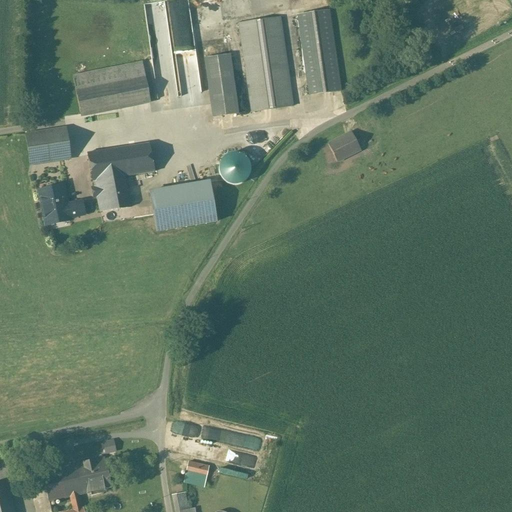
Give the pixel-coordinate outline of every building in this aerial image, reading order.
[(329,11),(297,15),(309,96),(341,92),(329,11)] [(284,12),(242,17),(253,107),(295,101),(284,12)] [(231,49),(206,53),(215,112),(240,109),(231,49)] [(142,63),(73,77),(81,116),(150,102),(142,63)] [(183,88),(194,87),(195,93),(198,92),(196,76),(178,78),(180,92),(183,92),(183,88)] [(66,129),(25,135),(30,165),(71,159),(66,129)] [(351,133),(328,145),(337,162),(361,151),(351,133)] [(149,143),(88,154),(94,188),(91,188),(93,198),(97,198),(99,213),(130,207),(125,177),(154,172),(149,143)] [(223,159),(220,163),(219,171),(220,176),(222,179),(226,182),(233,184),(238,184),(243,182),(245,180),(248,176),(250,171),(249,163),(246,158),(243,156),(238,154),(232,154),(227,155),(223,159)] [(209,182),(149,192),(153,216),(156,232),(216,222),(209,182)] [(63,186),(39,191),(46,226),(71,221),(70,218),(84,215),(82,203),(67,206),(63,186)] [(100,444),(102,453),(112,451),(110,442),(100,444)] [(104,459),(42,473),(48,501),(70,497),(78,495),(110,488),(104,459)] [(209,467),(188,462),(186,472),(206,477),(209,467)] [(206,477),(186,472),(183,482),(204,487),(206,477)] [(12,511),(6,481),(0,482),(0,511),(12,511)] [(184,493),(173,495),(175,511),(194,511),(194,509),(188,511),(184,493)] [(70,497),(73,510),(82,508),(78,495),(70,497)]
